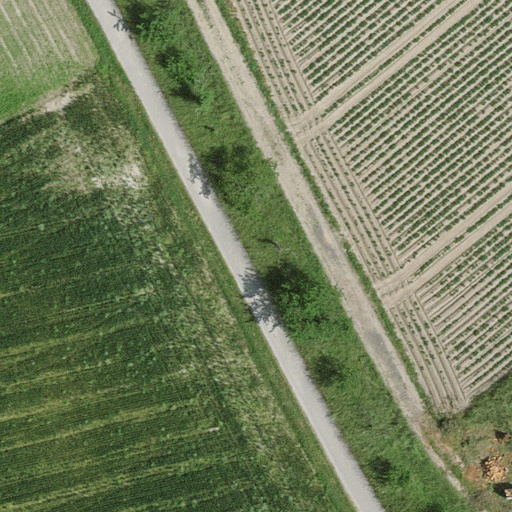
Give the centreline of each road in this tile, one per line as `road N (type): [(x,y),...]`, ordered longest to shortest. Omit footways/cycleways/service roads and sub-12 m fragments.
road 1 (track): [(205,0),(407,401),(455,475),(498,511)]
road 2 (track): [(102,0),(370,511)]
